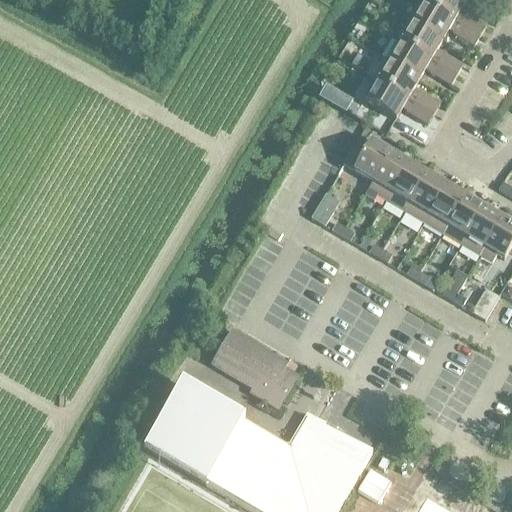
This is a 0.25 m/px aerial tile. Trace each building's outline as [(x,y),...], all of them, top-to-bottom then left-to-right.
[(423,0),(421,4),(479,39),(486,28),(459,13),(465,3),(460,0),(423,0)] [(409,24),(441,43),(447,33),(474,48),(479,39),(421,4),(409,24)] [(398,43),(456,78),(462,68),(436,52),(441,43),(409,24),(398,43)] [(386,63),(418,82),(424,72),(450,88),(456,78),(398,43),(386,63)] [(375,83),(433,117),(439,107),(412,92),(418,82),(386,63),(375,83)] [(433,117),(375,83),(363,103),(395,122),(401,111),(427,127),(433,117)] [(336,91),(325,85),(318,97),(329,104),(336,91)] [(356,145),(343,166),(353,172),(353,173),(372,184),(389,154),(370,143),(366,151),(356,145)] [(377,198),(385,203),(408,165),(389,154),(372,184),(373,184),(365,198),(374,203),(377,198)] [(408,165),(385,203),(404,214),(426,176),(408,165)] [(426,176),(404,214),(422,225),(445,187),(426,176)] [(500,193),(510,200),(511,201),(511,190),(502,185),(500,193)] [(445,187),(422,225),(442,237),(464,198),(445,187)] [(311,221),(325,229),(339,205),(325,197),(311,221)] [(442,237),(460,247),(460,248),(483,209),(464,198),(442,237)] [(483,209),(460,248),(479,259),(501,220),(483,209)] [(511,226),(501,220),(479,259),(491,266),(496,257),(504,262),(511,247),(511,226)] [(340,238),(345,230),(336,225),(331,233),(340,238)] [(345,230),(340,238),(349,244),(354,236),(345,230)] [(377,260),(382,252),(373,247),(368,255),(377,260)] [(382,252),(377,260),(387,266),(391,258),(382,252)] [(415,282),(419,274),(411,269),(406,277),(415,282)] [(453,304),(457,297),(467,280),(456,273),(442,298),(453,304)] [(419,274),(415,282),(424,288),(429,280),(419,274)] [(485,291),(471,315),(485,323),(499,299),(485,291)] [(457,297),(453,304),(461,310),(466,302),(457,297)] [(252,391),(249,395),(277,412),(297,378),(284,370),(286,366),(232,333),(211,367),(252,391)] [(338,511),(371,457),(306,418),(287,450),(181,387),(143,450),(247,511),(338,511)] [(449,511),(426,498),(418,511),(449,511)]
